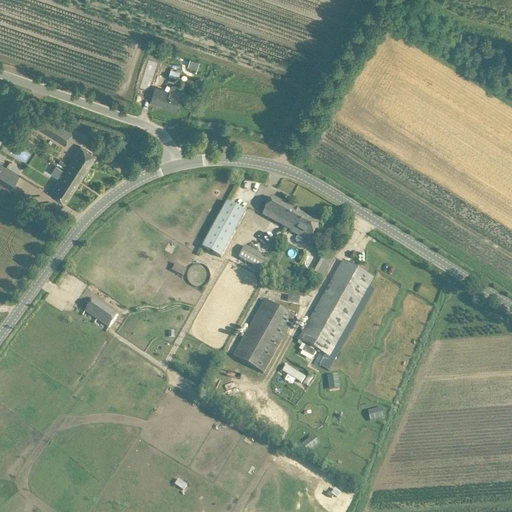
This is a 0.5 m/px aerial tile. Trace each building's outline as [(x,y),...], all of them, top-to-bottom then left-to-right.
[(190,60),(188,67),(197,70),(199,63),(190,60)] [(177,101),(181,88),(172,85),(170,92),(155,88),(153,94),(150,104),(159,107),(174,111),(175,111),(177,101)] [(36,127),(65,145),(75,129),(46,111),(36,127)] [(9,148),(13,141),(8,137),(3,144),(9,148)] [(67,169),(65,171),(80,181),(96,156),(81,147),(69,165),(67,169)] [(60,159),(58,163),(67,169),(69,165),(60,159)] [(0,163),(0,183),(10,189),(19,175),(0,163)] [(60,179),(50,194),(66,204),(80,181),(65,171),(56,165),(51,173),(60,179)] [(315,233),(319,224),(272,197),(262,215),(271,220),(295,234),(298,229),(312,237),(315,233)] [(221,258),(246,212),(227,202),(202,247),(221,258)] [(334,257),(339,248),(330,243),(321,259),(330,264),(334,257)] [(238,259),(264,273),(271,261),(245,246),(238,259)] [(178,262),(174,269),(185,276),(189,269),(178,262)] [(299,340),(297,344),(301,346),(303,342),(319,352),(313,362),(329,371),(375,289),(369,286),(373,279),(365,274),(364,273),(343,262),(338,270),(299,340)] [(109,328),(110,326),(118,315),(94,299),(85,311),(109,328)] [(282,341),(295,318),(265,301),(234,356),(264,373),(267,367),(282,341)]
